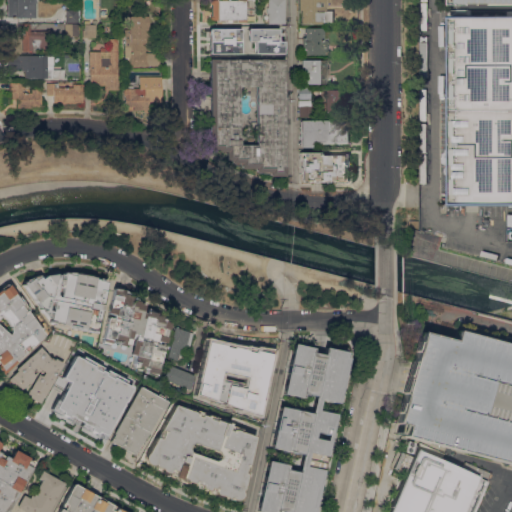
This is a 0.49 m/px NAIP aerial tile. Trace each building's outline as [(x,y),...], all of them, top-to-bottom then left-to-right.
[(8,0),(36,0),(36,3),(35,3),(35,18),(8,18),(8,0)] [(247,0),(247,15),(249,15),(249,18),(247,18),(247,22),(238,22),(238,20),(233,20),(233,22),(228,22),(228,20),(213,20),(211,20),(211,16),(213,16),(213,4),(211,4),(211,0),(247,0)] [(284,0),(284,24),(268,24),(268,23),(264,23),(264,5),(267,5),(267,0),(284,0)] [(327,0),(327,11),(335,11),(335,23),(323,23),(323,24),(301,24),(301,11),(299,11),(299,0),(327,0)] [(78,10),(78,23),(66,22),(67,10),(78,10)] [(148,27),(151,27),(151,34),(149,34),(149,43),(146,43),(146,53),(158,53),(158,66),(130,66),(130,58),(124,58),(124,47),(125,47),(125,30),(129,30),(129,16),(139,16),(139,13),(145,13),(145,16),(148,16),(148,27)] [(511,111),(453,111),(453,17),(511,16),(511,111)] [(31,31),(44,31),(44,29),(53,29),(53,37),(59,37),(59,47),(40,47),(40,51),(22,51),(22,24),(31,24),(31,31)] [(78,24),(78,35),(65,35),(65,24),(78,24)] [(96,25),(96,31),(96,38),(83,38),(83,31),(84,31),(84,25),(96,25)] [(207,28),(207,53),(238,53),(238,28),(207,28)] [(246,28),(276,28),(276,41),(281,41),(281,53),(252,53),(252,41),(246,41),(246,28)] [(306,28),(325,28),(325,41),(329,41),(329,52),(325,52),(325,55),(303,55),(303,38),(306,38),(306,28)] [(118,66),(116,66),(117,80),(118,90),(104,90),(104,86),(90,86),(89,74),(83,74),(83,63),(89,63),(89,51),(109,51),(109,39),(117,39),(118,66)] [(8,56),(46,55),(46,56),(53,56),(53,65),(46,65),(46,71),(51,70),(63,69),(64,78),(50,78),(24,78),(24,71),(21,71),(21,69),(8,69),(8,56)] [(285,176),(269,176),(269,172),(255,172),(255,168),(240,168),(240,163),(230,163),(230,160),(225,160),(225,152),(218,152),(218,150),(209,150),(209,59),(219,59),(285,59),(285,176)] [(327,84),(303,84),(303,60),(327,60),(327,84)] [(161,76),(161,102),(148,102),(148,110),(133,110),(133,107),(124,107),(124,96),(123,89),(133,89),(133,88),(139,88),(139,77),(161,76)] [(17,108),(17,107),(13,107),(13,99),(10,99),(10,83),(21,83),(21,84),(25,84),(25,89),(22,89),(22,93),(31,93),(31,89),(41,89),(41,94),(40,94),(40,107),(32,107),(32,108),(17,108)] [(46,84),(57,83),(57,88),(72,87),(72,84),(83,84),(83,90),(82,90),(82,102),(53,103),(53,95),(46,95),(46,84)] [(327,90),(348,90),(348,113),(340,113),(340,115),(333,115),(333,112),(327,112),(327,90)] [(300,106),(313,106),(313,117),(300,117),(300,106)] [(453,111),(511,111),(511,205),(454,205),(453,111)] [(351,120),(351,143),(314,143),(314,147),(302,147),(301,121),(351,120)] [(320,152),(320,154),(329,154),(330,155),(332,155),(332,154),(337,154),(337,155),(342,155),(342,154),(351,154),(351,164),(350,164),(350,171),(351,171),(351,182),(342,182),(342,181),(338,181),(338,182),(333,182),(333,181),(330,181),(330,182),(317,182),(317,181),(312,181),(312,182),(302,182),(302,161),(301,161),(301,160),(300,160),(299,152),(320,152)] [(96,333),(87,331),(88,329),(85,329),(85,331),(77,329),(75,328),(74,329),(72,329),(72,327),(68,326),(68,328),(53,325),(53,323),(49,323),(50,318),(47,317),(43,312),(42,313),(39,309),(40,308),(23,285),(22,286),(22,285),(23,283),(22,282),(24,281),(24,280),(39,275),(41,279),(45,275),(56,274),(59,275),(60,273),(62,274),(63,272),(67,273),(68,272),(80,273),(80,274),(89,276),(89,275),(95,276),(95,278),(101,280),(102,279),(107,281),(96,333)] [(0,369),(0,289),(7,284),(17,298),(19,296),(27,308),(28,310),(28,312),(28,313),(39,328),(40,327),(42,329),(40,330),(44,335),(3,374),(0,369)] [(169,330),(168,330),(166,337),(167,337),(166,343),(158,341),(158,344),(163,346),(162,351),(163,352),(157,376),(146,373),(147,369),(144,369),(143,370),(134,367),(135,364),(133,364),(135,355),(130,354),(134,339),(131,339),(130,345),(125,343),(124,346),(118,345),(118,344),(111,342),(110,345),(103,343),(103,342),(102,341),(107,317),(112,319),(113,315),(107,313),(108,308),(109,308),(113,287),(124,290),(144,303),(142,312),(145,313),(145,311),(147,311),(148,308),(161,316),(162,317),(161,319),(165,320),(165,322),(171,323),(169,330)] [(174,327),(193,333),(189,348),(186,347),(183,356),(179,354),(177,360),(167,358),(174,327)] [(511,346),(511,464),(405,437),(407,426),(396,423),(409,377),(420,332),(453,341),(455,331),(511,346)] [(204,351),(207,339),(227,343),(225,354),(227,355),(222,378),(221,380),(199,375),(204,351)] [(285,466),(288,467),(287,469),(296,471),(299,455),(295,455),(295,457),(293,456),(292,460),(287,459),(289,454),(268,449),(269,446),(277,406),(309,412),(312,397),(302,394),(301,399),(280,395),(281,393),(280,393),(291,343),(311,347),(311,348),(314,349),(313,352),(321,354),(323,346),(344,351),(344,352),(348,353),(347,359),(349,359),(339,406),(320,402),(318,410),(333,413),(333,414),(336,415),(326,458),(323,457),(321,469),(321,471),(323,471),(314,511),(281,511),(277,511),(276,511),(255,511),(256,510),(255,510),(266,460),(286,464),(285,466)] [(41,403),(27,395),(39,374),(42,376),(44,372),(39,369),(38,371),(35,367),(32,370),(33,372),(32,373),(35,376),(29,382),(30,382),(24,388),(23,388),(20,391),(9,379),(18,371),(16,369),(40,347),(48,356),(48,357),(54,360),(55,359),(63,363),(41,403)] [(274,357),(266,386),(256,384),(257,380),(251,378),(257,353),(274,357)] [(72,354),(130,386),(102,437),(51,409),(62,390),(55,386),(72,354)] [(163,379),(168,365),(195,375),(189,389),(163,379)] [(201,378),(216,383),(214,388),(224,391),(222,394),(227,396),(223,407),(194,397),(201,378)] [(229,407),(229,406),(234,383),(256,388),(255,392),(266,394),(264,399),(265,399),(260,421),(248,419),(250,412),(229,407)] [(142,443),(141,443),(135,455),(122,448),(122,447),(121,446),(121,447),(110,441),(114,434),(113,434),(139,387),(146,390),(147,388),(153,392),(152,393),(157,396),(158,394),(164,398),(163,400),(167,402),(162,410),(161,409),(142,443)] [(234,500),(232,500),(230,498),(229,499),(228,499),(221,496),(219,496),(217,495),(214,494),(214,493),(213,494),(211,493),(210,493),(209,492),(209,490),(209,491),(200,488),(201,487),(199,489),(197,488),(196,488),(194,487),(194,486),(193,484),(186,482),(184,482),(182,482),(181,481),(181,478),(180,480),(174,478),(175,474),(173,477),(172,476),(170,475),(170,473),(169,474),(167,474),(164,473),(162,472),(161,470),(154,467),(154,465),(151,466),(149,465),(147,464),(146,463),(145,462),(144,460),(144,458),(144,457),(145,454),(146,454),(147,453),(174,405),(188,410),(188,411),(190,411),(191,411),(193,412),(195,413),(196,410),(202,412),(201,415),(206,417),(206,414),(217,418),(217,420),(241,429),(241,432),(255,437),(243,490),(242,490),(242,492),(242,494),(242,497),(240,499),(238,500),(235,501),(234,500)] [(480,498),(482,499),(481,503),(478,502),(473,511),(388,511),(416,450),(417,450),(420,443),(444,454),(440,461),(487,481),(480,498)] [(18,491),(6,511),(0,511),(0,455),(4,457),(4,455),(9,458),(14,450),(28,458),(28,459),(34,463),(18,491)] [(17,506),(24,495),(29,498),(31,495),(33,496),(41,482),(38,480),(38,479),(38,478),(42,471),(65,483),(64,485),(49,511),(50,511),(23,511),(17,508),(17,506)] [(57,511),(59,509),(61,509),(63,504),(62,503),(72,484),(73,485),(74,484),(103,500),(124,511),(57,511)]
